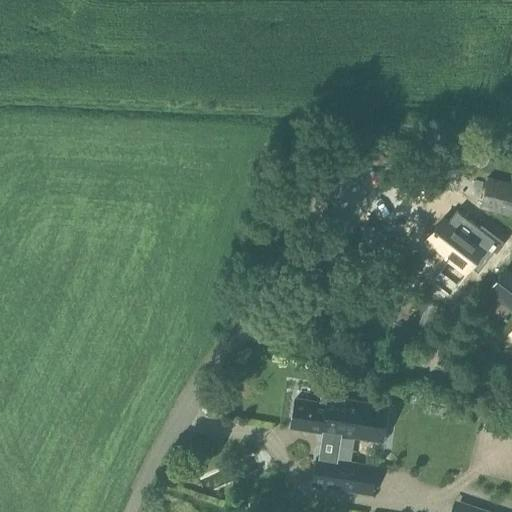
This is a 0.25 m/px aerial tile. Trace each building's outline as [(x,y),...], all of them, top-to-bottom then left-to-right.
[(415,239),(430,200),(335,162),(319,201),(415,239)] [(511,184),(488,179),(481,207),(511,214),(511,184)] [(511,240),(511,230),(460,204),(446,237),(501,262),(511,240)] [(429,285),(445,286),(447,253),(430,252),(429,285)] [(511,274),(505,269),(490,291),(511,306),(511,274)] [(324,293),(329,275),(313,271),(308,288),(324,293)] [(378,466),(333,460),(336,433),(384,439),(388,407),(328,399),(327,404),(295,400),(291,428),(323,432),(320,458),(318,458),(315,484),(374,492),(378,466)] [(494,511),(455,498),(450,511),(494,511)]
